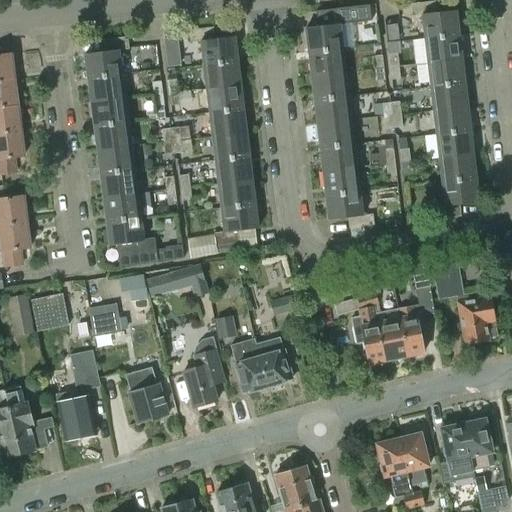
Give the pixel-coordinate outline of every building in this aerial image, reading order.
[(421,15),(424,39),(459,35),(456,11),(437,13),(435,2),(410,5),(412,16),(421,15)] [(305,29),(308,53),(342,49),(339,25),(350,24),(348,12),(324,15),(325,26),(305,29)] [(200,41),(203,66),(237,61),(234,37),(214,39),(213,28),(188,31),(190,42),(200,41)] [(424,39),(427,63),(462,59),(459,35),(424,39)] [(84,55),(87,79),(121,74),(118,51),(129,49),(127,37),(103,41),(105,52),(84,55)] [(308,53),(311,77),(345,73),(342,49),(308,53)] [(388,55),(389,67),(398,66),(397,54),(388,55)] [(0,80),(14,79),(11,55),(0,56),(0,80)] [(181,66),(180,56),(165,58),(166,68),(181,66)] [(373,57),(374,69),(383,68),(382,56),(373,57)] [(427,63),(430,87),(464,83),(462,59),(427,63)] [(203,66),(206,89),(240,85),(237,61),(203,66)] [(398,66),(389,67),(391,80),(400,79),(398,66)] [(383,68),(374,69),(376,82),(385,81),(383,68)] [(311,77),(314,101),(348,96),(345,73),(311,77)] [(87,79),(90,103),(124,98),(121,74),(87,79)] [(0,107),(17,105),(14,79),(0,80),(0,107)] [(167,81),(169,94),(177,93),(176,80),(167,81)] [(151,83),(153,94),(162,93),(161,82),(151,83)] [(430,87),(433,111),(467,107),(464,83),(430,87)] [(206,89),(209,113),(243,109),(240,85),(206,89)] [(162,93),(153,94),(155,108),(164,107),(162,93)] [(177,93),(169,94),(170,106),(179,105),(177,93)] [(314,101),(317,125),(351,120),(348,96),(314,101)] [(90,103),(93,127),(128,122),(124,98),(90,103)] [(399,102),(390,103),(392,116),(401,115),(399,102)] [(382,104),(383,117),(392,116),(390,103),(382,104)] [(0,133),(21,131),(17,105),(0,107),(0,133)] [(433,111),(436,135),(470,131),(467,107),(433,111)] [(209,113),(212,137),(246,133),(243,109),(209,113)] [(401,115),(392,116),(393,128),(402,127),(401,115)] [(392,116),(383,117),(385,129),(393,128),(392,116)] [(317,125),(319,149),(354,144),(351,120),(317,125)] [(93,127),(96,151),(131,146),(128,122),(93,127)] [(179,128),(170,129),(171,142),(180,141),(179,128)] [(161,130),(163,143),(171,142),(170,129),(161,130)] [(21,131),(0,133),(0,174),(16,173),(14,158),(24,156),(21,131)] [(436,135),(439,159),(473,155),(470,131),(436,135)] [(212,137),(215,161),(249,157),(246,133),(212,137)] [(180,141),(171,142),(173,154),(182,153),(180,141)] [(171,142),(163,143),(165,155),(173,154),(171,142)] [(319,149),(322,173),(357,168),(354,144),(319,149)] [(131,147),(97,151),(100,175),(134,169),(131,147)] [(399,150),(401,163),(410,162),(408,149),(399,150)] [(384,152),(386,165),(395,164),(393,151),(384,152)] [(439,159),(442,183),(476,179),(473,155),(439,159)] [(215,161),(218,185),(252,181),(249,157),(215,161)] [(410,162),(401,163),(402,176),(411,175),(410,162)] [(395,164),(386,165),(387,177),(396,176),(395,164)] [(322,173),(325,197),(360,192),(357,168),(322,173)] [(134,170),(100,175),(103,199),(137,194),(134,170)] [(179,176),(181,190),(190,189),(188,175),(179,176)] [(164,178),(166,191),(174,189),(173,177),(164,178)] [(476,179),(442,183),(444,207),(434,208),(436,220),(460,217),(459,205),(479,203),(476,179)] [(218,185),(220,209),(255,205),(252,181),(218,185)] [(174,189),(166,191),(167,203),(176,202),(174,189)] [(190,189),(181,190),(182,201),(192,200),(190,189)] [(360,192),(325,197),(328,221),(348,218),(349,230),(374,227),(372,215),(362,216),(360,192)] [(137,194),(103,199),(106,222),(140,217),(137,194)] [(0,225),(26,223),(23,197),(0,199),(0,225)] [(255,205),(220,209),(223,232),(214,234),(215,246),(240,243),(238,231),(254,230),(258,229),(255,205)] [(140,218),(106,223),(107,231),(102,231),(104,246),(109,245),(109,247),(117,245),(120,266),(156,261),(154,240),(143,241),(140,218)] [(26,223),(0,225),(0,243),(1,252),(2,252),(4,267),(22,265),(20,250),(30,248),(26,223)] [(240,243),(240,249),(256,247),(254,230),(238,231),(240,243)] [(412,275),(424,273),(422,264),(410,266),(412,275)] [(488,337),(496,336),(489,298),(482,299),(480,292),(463,295),(458,264),(432,268),(438,300),(456,297),(457,304),(464,344),(489,340),(488,337)] [(176,291),(191,287),(194,298),(208,294),(200,265),(171,273),(176,291)] [(119,276),(119,290),(129,289),(130,299),(145,298),(144,275),(119,276)] [(366,296),(374,294),(375,295),(380,293),(376,280),(363,284),(363,286),(366,296)] [(363,286),(356,288),(359,298),(366,296),(363,286)] [(418,306),(397,310),(407,356),(423,353),(416,317),(434,314),(429,287),(415,290),(418,306)] [(377,305),(375,295),(374,294),(366,296),(359,298),(357,298),(360,309),(368,307),(373,306),(377,305)] [(7,299),(14,337),(34,334),(26,295),(7,299)] [(68,326),(62,295),(31,301),(37,332),(68,326)] [(294,311),(290,296),(269,302),(273,317),(274,316),(294,311)] [(357,298),(334,305),(337,316),(357,310),(360,309),(357,298)] [(121,332),(116,304),(88,309),(93,336),(95,348),(95,350),(120,343),(118,333),(121,332)] [(368,364),(385,361),(375,315),(373,306),(368,307),(360,309),(357,310),(359,317),(350,319),(356,345),(364,343),(368,364)] [(397,310),(375,315),(385,361),(395,359),(397,361),(403,359),(405,357),(407,356),(397,310)] [(297,323),(294,311),(274,316),(277,328),(297,323)] [(214,321),(218,343),(229,341),(225,320),(214,321)] [(279,338),(256,345),(268,387),(291,380),(279,338)] [(268,387),(256,345),(254,339),(230,346),(244,394),(268,387)] [(69,356),(76,392),(100,387),(98,376),(92,352),(92,351),(69,356)] [(183,372),(193,408),(217,401),(212,385),(224,381),(215,351),(194,357),(197,368),(183,372)] [(128,394),(137,424),(168,415),(159,385),(157,385),(151,368),(125,376),(130,393),(128,394)] [(8,407),(5,395),(4,391),(0,391),(0,435),(5,458),(20,454),(8,407)] [(21,391),(5,395),(8,407),(20,454),(35,451),(35,450),(46,447),(40,421),(31,423),(27,404),(25,404),(21,391)] [(55,396),(65,441),(80,438),(79,435),(96,431),(88,396),(70,399),(69,393),(55,396)] [(485,420),(463,424),(473,471),(489,468),(486,454),(492,452),(491,448),(492,445),(492,441),(489,439),(485,420)] [(473,471),(463,424),(440,429),(444,448),(443,450),(444,457),(446,458),(447,462),(448,462),(451,476),(473,471)] [(420,433),(398,439),(409,485),(424,482),(421,468),(428,467),(426,461),(429,459),(427,452),(424,452),(420,433)] [(409,485),(398,439),(376,444),(380,463),(378,465),(379,472),(383,473),(384,477),(390,476),(396,499),(404,497),(407,510),(415,508),(411,495),(409,485)] [(288,472),(299,511),(322,511),(319,501),(316,502),(306,467),(301,469),(299,466),(295,467),(294,470),(288,472)] [(284,511),(299,511),(288,472),(286,473),(284,470),(279,472),(278,475),(274,476),(284,511)] [(475,479),(478,492),(486,490),(483,477),(475,479)] [(234,489),(231,490),(237,511),(253,511),(246,485),(241,486),(239,484),(235,485),(234,489)] [(237,511),(231,490),(227,491),(225,488),(220,489),(219,492),(215,493),(220,511),(237,511)] [(481,511),(495,511),(490,490),(486,490),(477,492),(477,493),(481,511)] [(422,492),(411,495),(415,508),(425,506),(422,492)] [(180,504),(175,505),(176,511),(193,511),(191,501),(187,502),(185,500),(180,501),(180,504)]
